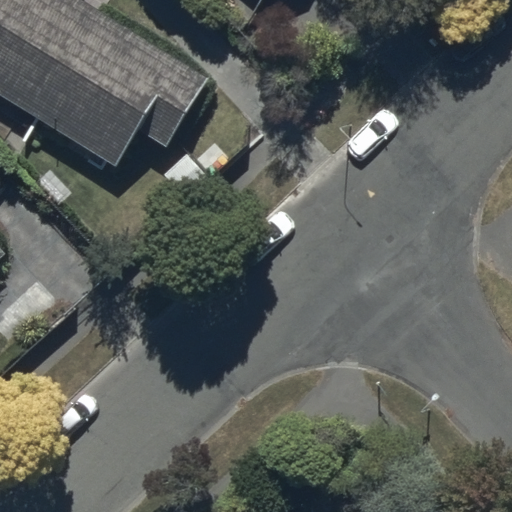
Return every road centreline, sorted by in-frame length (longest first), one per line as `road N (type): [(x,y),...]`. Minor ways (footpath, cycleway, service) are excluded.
road 1 (residential): [(16,511),(341,250)]
road 2 (residential): [(341,250),(511,419)]
road 3 (residential): [(341,250),(511,84)]
